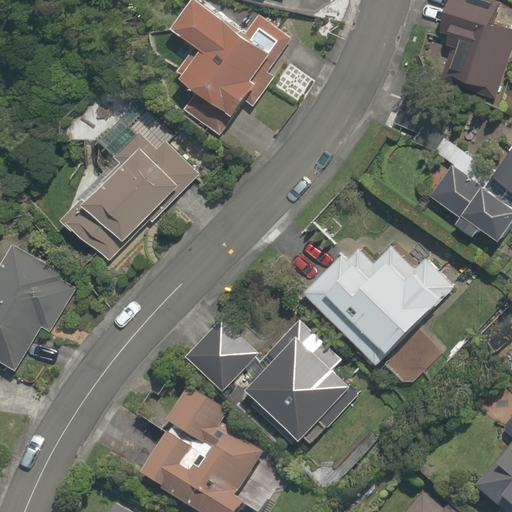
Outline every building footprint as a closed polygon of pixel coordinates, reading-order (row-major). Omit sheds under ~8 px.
[(185,69),(206,84),(190,106),(230,135),(246,112),(256,120),(277,91),(270,86),(291,57),(211,0),(207,0),(186,30),(204,43),(185,69)] [(511,4),(498,0),(462,0),(450,36),(461,40),(448,78),(503,97),(511,71),(511,4)] [(436,196),(476,225),(483,216),(511,236),(511,116),(508,113),(499,125),(478,110),(455,143),(467,151),(436,196)] [(143,247),(209,168),(167,132),(158,142),(133,121),(109,150),(121,161),(89,199),(94,202),(75,225),(121,264),(139,243),(143,247)] [(356,239),(309,290),(417,389),(449,353),(432,337),(473,291),(430,251),(417,265),(400,250),(385,266),(356,239)] [(0,277),(0,276),(0,355),(26,370),(50,327),(57,332),(86,281),(19,244),(0,277)] [(370,391),(343,367),(352,357),(309,317),(257,373),(269,385),(251,403),(309,457),(370,391)] [(260,353),(224,324),(196,358),(231,387),(260,353)] [(239,414),(193,388),(167,432),(177,437),(152,481),(205,511),(261,511),(266,506),(246,495),(268,456),(229,433),(239,414)] [(505,511),(511,511),(511,422),(506,432),(511,436),(511,457),(484,497),(505,511)] [(462,511),(429,484),(405,511),(462,511)]
